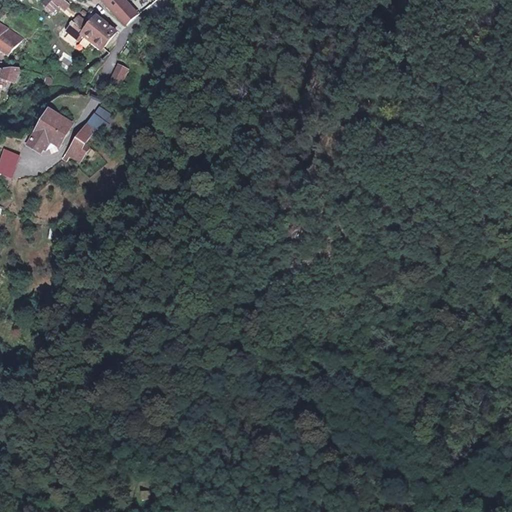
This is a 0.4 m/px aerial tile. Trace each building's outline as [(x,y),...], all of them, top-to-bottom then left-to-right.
[(68,8),(72,3),(68,0),(46,0),(45,3),(56,12),(62,4),(68,8)] [(123,0),(102,0),(129,27),(139,17),(123,0)] [(119,32),(99,16),(92,24),(82,17),(71,31),(81,40),(86,33),(94,41),(92,43),(101,50),(103,48),(105,49),(119,32)] [(0,51),(9,56),(21,40),(0,26),(0,51)] [(57,63),(68,69),(73,58),(61,53),(57,63)] [(116,62),(111,73),(121,78),(127,68),(116,62)] [(6,80),(17,83),(19,70),(0,71),(0,83),(4,84),(6,80)] [(59,148),(73,129),(50,113),(38,128),(28,144),(41,153),(48,144),(59,148)] [(80,134),(64,158),(73,165),(84,151),(82,148),(88,140),(80,134)] [(15,154),(8,149),(1,158),(7,162),(15,154)] [(46,226),(44,237),(51,238),(52,227),(46,226)] [(152,482),(145,480),(143,487),(151,489),(153,492),(160,496),(165,496),(170,491),(170,481),(166,476),(157,476),(152,482)]
